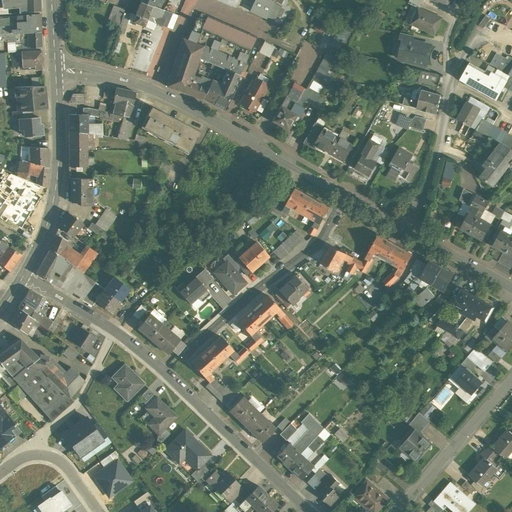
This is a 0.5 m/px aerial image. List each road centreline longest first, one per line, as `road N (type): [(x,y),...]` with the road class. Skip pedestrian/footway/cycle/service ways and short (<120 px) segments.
road 1 (residential): [(23,275),(125,338),(308,511)]
road 2 (tertiary): [(347,196),(134,82),(56,68)]
road 3 (residential): [(403,225),(438,142),(442,41),(461,0)]
road 4 (residential): [(347,196),(318,241),(187,353)]
road 5 (secondary): [(23,275),(53,197),(56,68)]
road 6 (residential): [(397,511),(511,389)]
road 7 (residential): [(0,473),(34,452),(55,458),(95,511)]
road 8 (tertiary): [(511,288),(403,225)]
